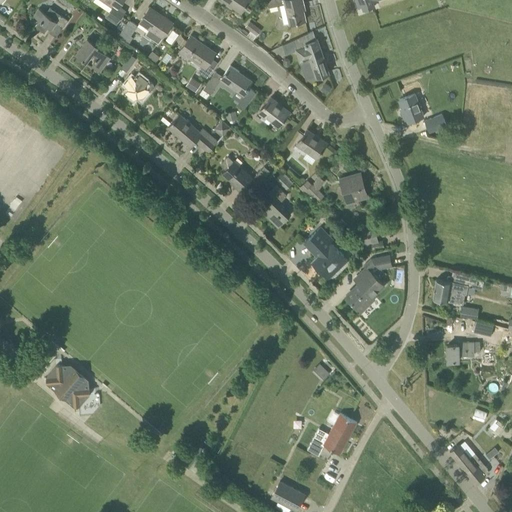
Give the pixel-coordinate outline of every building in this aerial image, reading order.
[(101,0),(112,7),(106,16),(116,23),(125,11),(119,7),(123,0),(101,0)] [(241,11),(248,0),(221,0),(230,6),(231,4),(241,11)] [(304,4),(304,3),(303,0),(278,0),(279,4),(284,24),(289,22),(290,23),(305,20),(302,4),(304,4)] [(356,0),(359,7),(362,6),(364,10),(375,6),(373,2),(378,0),(356,0)] [(68,20),(50,7),(46,13),(39,8),(34,15),(41,20),(36,27),(44,32),(50,25),(52,26),(49,31),(56,36),(68,20)] [(150,7),(139,23),(162,38),(172,22),(162,15),(161,16),(150,9),(150,7)] [(127,42),(130,37),(137,26),(138,25),(129,20),(121,31),(118,36),(127,42)] [(257,36),(261,30),(250,21),(245,27),(257,36)] [(316,40),(313,31),(293,40),(301,61),(310,58),(317,77),(329,73),(317,39),(316,40)] [(215,53),(198,41),(198,40),(191,35),(180,51),(202,65),(198,71),(207,78),(217,63),(211,59),(216,52),(215,53)] [(100,71),(110,57),(97,47),(98,46),(88,38),(75,54),(86,62),(87,61),(100,71)] [(126,71),(136,58),(130,54),(127,58),(121,67),(126,71)] [(250,100),(255,92),(247,87),(251,81),(242,75),(243,74),(230,65),(220,79),(236,90),(250,100)] [(148,81),(139,75),(136,79),(131,76),(124,84),(129,88),(125,92),(134,99),(138,95),(142,98),(149,90),(150,91),(154,86),(154,83),(149,79),(149,80),(148,81)] [(188,79),(181,88),(194,98),(201,89),(188,79)] [(210,94),(217,84),(210,79),(203,89),(210,94)] [(328,84),(323,90),(327,93),(332,87),(328,84)] [(406,122),(423,116),(414,94),(400,99),(404,112),(403,113),(406,122)] [(278,126),(290,111),(271,97),(259,112),(278,126)] [(200,131),(179,114),(168,127),(191,146),(196,140),(208,151),(218,141),(203,128),(200,131)] [(434,130),(446,125),(442,114),(425,120),(429,132),(434,130)] [(214,130),(224,134),(228,123),(218,119),(214,130)] [(316,158),(327,142),(307,129),(296,144),(316,158)] [(192,151),(199,156),(203,150),(197,145),(192,151)] [(241,191),(253,178),(234,161),(228,156),(220,164),(226,169),(223,173),(232,181),(233,181),(236,183),(234,185),(241,191)] [(260,182),(270,171),(264,166),(254,176),(260,182)] [(286,189),(293,182),(289,178),(290,178),(282,171),(275,178),(286,189)] [(348,201),(367,196),(360,173),(341,178),(348,201)] [(315,203),(324,195),(319,189),(325,180),(319,176),(313,184),(305,193),(315,203)] [(312,184),(307,179),(299,187),(305,193),(313,184),(313,183),(312,184)] [(279,225),(290,213),(279,203),(287,195),(277,184),(268,193),(274,198),(262,210),(269,217),(270,216),(279,225)] [(339,219),(335,223),(341,228),(345,225),(346,223),(341,217),(339,219)] [(374,225),(364,228),(361,228),(365,245),(370,244),(378,242),(374,225)] [(348,259),(343,255),(332,243),(330,244),(326,240),(330,237),(320,227),(305,242),(314,252),(316,251),(319,254),(313,261),(329,278),(348,259)] [(392,265),(389,255),(371,259),(364,265),(366,266),(358,275),(362,279),(346,295),(361,311),(374,298),(372,296),(384,285),(369,269),(375,263),(380,268),(392,265)] [(482,286),(484,281),(463,275),(461,283),(436,278),(433,298),(447,301),(463,303),(465,293),(466,294),(468,285),(469,285),(469,286),(481,289),(482,286)] [(479,308),(462,305),(460,315),(477,318),(479,308)] [(476,320),(473,331),(490,335),(493,324),(476,320)] [(475,351),(474,342),(459,342),(459,345),(447,344),(448,360),(459,360),(459,354),(475,354),(475,351)] [(311,369),(321,379),(328,372),(318,361),(311,369)] [(74,406),(80,405),(90,393),(89,387),(62,364),(56,365),(46,376),(47,382),(74,406)] [(476,407),(473,416),(483,420),(486,411),(476,407)] [(340,412),(329,433),(318,427),(307,448),(318,454),(324,444),(340,452),(357,421),(340,412)] [(495,418),(490,426),(493,429),(491,431),(497,435),(504,425),(495,418)] [(188,467),(203,448),(193,440),(184,452),(190,457),(185,464),(188,467)] [(500,450),(499,449),(503,445),(500,441),(496,445),(495,444),(484,453),(489,459),(500,450)] [(470,457),(459,443),(449,451),(476,483),(485,475),(485,474),(489,471),(474,454),(470,457)] [(296,509),(304,493),(280,480),(271,497),(291,507),(296,509)]
